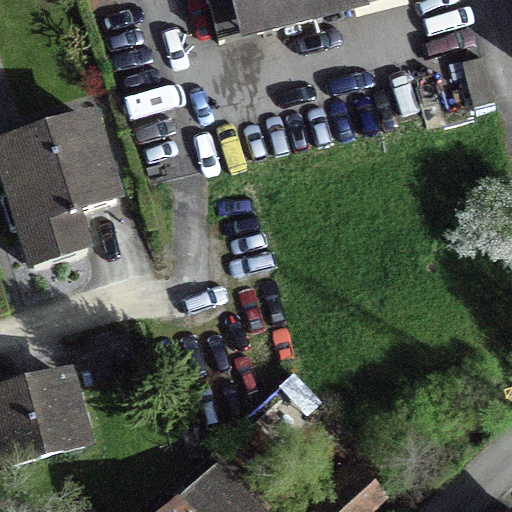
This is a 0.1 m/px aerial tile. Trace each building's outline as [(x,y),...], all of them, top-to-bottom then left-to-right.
[(207,0),(218,44),(391,0),(207,0)] [(98,126),(0,153),(0,161),(34,283),(90,268),(78,225),(122,213),(98,126)] [(131,365),(124,339),(76,352),(83,378),(131,365)] [(72,384),(0,396),(0,471),(86,456),(72,384)] [(254,511),(216,473),(176,511),(254,511)]
